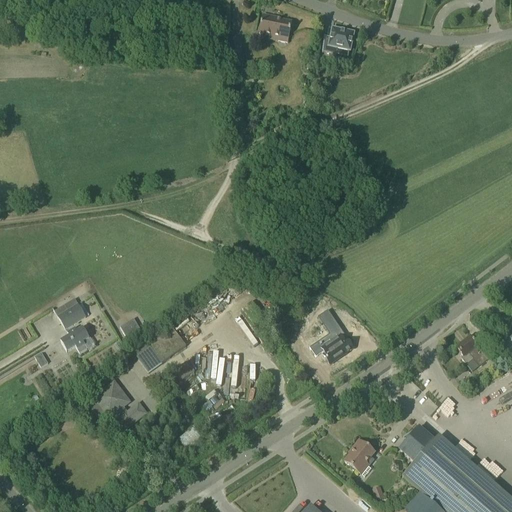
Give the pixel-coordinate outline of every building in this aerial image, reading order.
[(260,26),(258,36),(268,37),(268,41),(287,45),(290,33),(291,24),(281,21),(282,20),(276,19),(262,16),(260,26)] [(349,52),(353,34),(345,33),(346,31),(340,30),(340,32),(332,30),(330,39),(325,38),(325,37),(324,37),(322,53),(323,53),(336,56),(337,50),(347,53),(347,52),(349,52)] [(240,66),(241,41),(229,41),(228,66),(240,66)] [(54,313),(65,332),(89,317),(82,305),(78,307),(74,300),(64,307),(67,312),(66,313),(63,308),(54,313)] [(199,334),(218,316),(214,312),(195,329),(199,334)] [(329,336),(309,350),(315,359),(323,354),(325,356),(324,357),(330,366),(352,351),(346,343),(343,344),(341,342),(345,339),(328,312),(318,319),(329,336)] [(285,313),(268,319),(272,330),(289,323),(285,313)] [(241,315),(233,320),(252,348),(260,343),(241,315)] [(133,320),(120,329),(127,341),(141,332),(133,320)] [(89,340),(82,329),(77,333),(75,330),(67,334),(69,337),(60,343),(66,353),(75,348),(79,355),(87,350),(83,343),(89,340)] [(173,330),(149,347),(161,365),(185,348),(173,330)] [(487,360),(470,338),(456,349),(463,358),(461,360),(466,366),(473,360),(478,368),(487,360)] [(502,351),(511,359),(511,339),(502,351)] [(34,358),(41,369),(47,365),(41,355),(34,358)] [(188,363),(169,376),(177,386),(195,373),(188,363)] [(93,399),(88,403),(88,404),(89,403),(93,399),(97,404),(97,405),(98,406),(109,419),(118,413),(122,418),(118,421),(125,431),(138,421),(146,415),(140,407),(138,405),(127,414),(123,409),(130,404),(118,389),(114,383),(93,399)] [(499,396),(486,405),(489,410),(502,401),(499,396)] [(179,439),(189,452),(206,440),(197,426),(179,439)] [(405,447),(400,452),(415,465),(436,441),(437,440),(436,439),(434,438),(434,437),(433,438),(425,431),(423,434),(420,431),(419,430),(416,433),(415,432),(416,432),(415,431),(403,439),(403,440),(404,439),(408,443),(405,447)] [(415,465),(402,479),(418,493),(421,495),(440,511),(511,511),(511,502),(439,438),(437,440),(415,465)] [(350,456),(344,463),(358,474),(362,477),(374,462),(371,459),(374,454),(359,442),(353,449),(348,455),(350,456)] [(372,491),(377,504),(385,501),(380,488),(372,491)] [(440,511),(421,495),(406,511),(440,511)]
